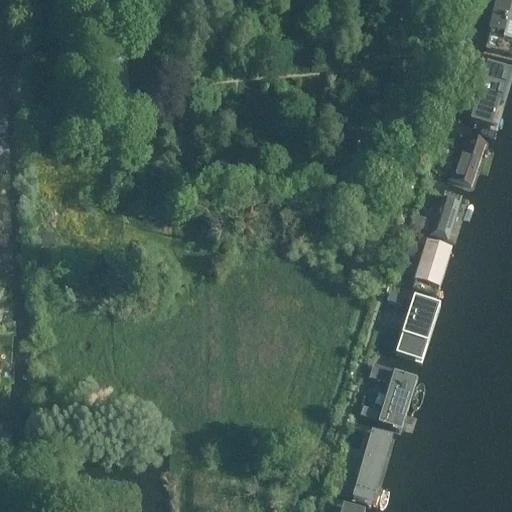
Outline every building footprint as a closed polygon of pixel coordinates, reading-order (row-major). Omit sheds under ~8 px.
[(511,0),(494,0),(483,55),(511,62),(511,0)] [(127,105),(126,81),(126,78),(125,78),(124,53),(124,51),(98,53),(104,137),(130,135),(130,132),(129,132),(128,108),(128,105),(127,105)] [(506,68),(480,63),(465,119),(490,126),(506,68)] [(461,136),(448,184),(474,191),(487,143),(461,136)] [(443,193),(428,237),(453,245),(468,202),(443,193)] [(426,242),(411,291),(437,299),(452,249),(426,242)] [(408,294),(387,362),(412,370),(433,302),(408,294)] [(393,373),(376,426),(401,434),(418,380),(393,373)] [(366,429),(346,499),(368,505),(388,436),(366,429)]
